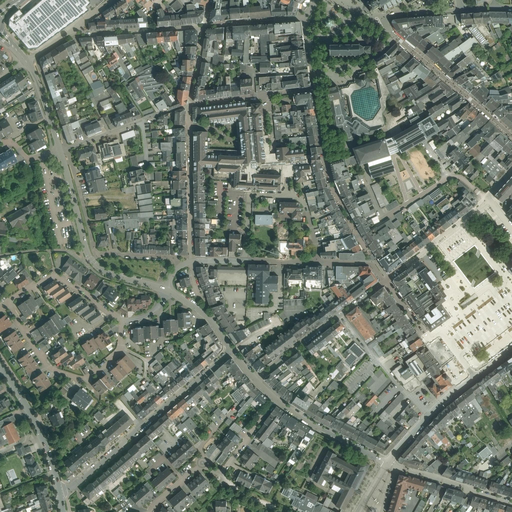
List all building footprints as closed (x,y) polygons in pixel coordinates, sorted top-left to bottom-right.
[(41,0),(23,16),(19,10),(13,16),(9,20),(8,26),(28,50),(38,48),(89,11),(86,8),(90,4),(87,0),(41,0)] [(120,1),(113,6),(115,11),(115,12),(117,11),(121,8),(121,9),(123,11),(126,9),(126,8),(128,6),(124,0),(121,0),(120,1)] [(134,0),(124,0),(128,6),(131,11),(135,8),(132,2),(134,0)] [(200,0),(189,0),(190,1),(193,4),(196,8),(199,8),(199,6),(198,6),(199,3),(200,4),(200,0)] [(239,0),(235,0),(236,6),(237,8),(237,9),(234,9),(234,1),(231,0),(230,0),(230,2),(230,9),(231,20),(241,19),(240,9),(239,0)] [(246,8),(240,9),(241,19),(250,18),(249,8),(249,6),(248,0),(247,0),(244,0),(244,7),(246,7),(246,8)] [(261,7),(262,17),(272,16),(271,6),(266,7),(266,3),(267,2),(264,0),(256,0),(260,4),(261,7)] [(290,0),(281,0),(281,2),(286,4),(289,5),(289,6),(297,9),(299,3),(290,0)] [(421,4),(419,1),(420,0),(419,0),(372,0),(369,2),(368,1),(367,2),(368,3),(367,3),(367,4),(366,5),(367,6),(368,5),(371,10),(370,11),(370,13),(372,12),(373,12),(374,13),(375,12),(374,11),(379,8),(380,8),(379,9),(381,13),(382,12),(382,13),(384,12),(384,13),(384,12),(385,13),(386,12),(385,12),(389,10),(389,11),(390,10),(390,9),(393,7),(394,8),(395,8),(394,7),(398,5),(398,6),(399,5),(399,4),(402,2),(403,3),(404,3),(403,1),(405,0),(407,0),(409,3),(408,4),(408,5),(410,4),(411,4),(411,5),(412,5),(413,8),(421,4)] [(183,6),(178,1),(171,8),(176,13),(178,13),(181,10),(184,7),(183,6)] [(221,10),(217,10),(216,9),(217,3),(213,2),(209,22),(222,21),(221,10)] [(230,2),(222,3),(221,4),(221,10),(222,21),(231,20),(230,9),(230,2)] [(282,9),(282,16),(294,16),(296,15),(297,9),(289,6),(289,5),(286,4),(281,2),(280,2),(279,4),(282,6),(282,9)] [(196,8),(193,4),(187,5),(188,14),(189,24),(201,23),(202,23),(203,21),(205,11),(200,11),(199,11),(196,8)] [(113,6),(107,11),(110,15),(111,14),(115,11),(113,6)] [(282,16),(282,9),(275,9),(275,6),(274,6),(271,6),(272,16),(282,16)] [(262,17),(261,7),(249,8),(250,18),(262,17)] [(146,18),(140,9),(136,12),(137,12),(140,17),(141,17),(141,18),(136,19),(136,20),(137,28),(147,27),(146,18)] [(165,17),(163,9),(158,10),(160,17),(158,18),(158,27),(162,27),(167,26),(171,26),(169,16),(165,17)] [(188,14),(184,15),(184,13),(181,10),(178,13),(180,15),(181,16),(183,25),(189,24),(188,14)] [(493,24),(489,17),(489,12),(481,13),(482,24),(488,23),(490,24),(489,26),(492,32),(493,35),(497,34),(495,30),(492,24),(493,24)] [(507,13),(489,12),(489,17),(493,24),(492,24),(495,30),(498,28),(496,24),(509,24),(509,23),(507,13)] [(481,13),(473,14),(475,25),(477,28),(482,35),(485,33),(480,26),(480,24),(482,24),(481,13)] [(473,14),(461,14),(461,15),(461,24),(461,25),(464,24),(484,48),(489,45),(474,27),(474,26),(473,25),(475,25),(473,14)] [(111,15),(110,16),(110,21),(110,29),(118,29),(118,21),(113,21),(112,15),(111,15)] [(180,15),(169,16),(171,26),(183,25),(181,16),(180,15)] [(432,16),(419,18),(408,19),(394,21),(393,21),(393,22),(392,23),(393,23),(395,27),(405,25),(405,29),(410,27),(415,26),(417,25),(417,26),(423,25),(426,25),(427,25),(428,26),(428,27),(432,26),(435,25),(435,24),(433,24),(432,16)] [(443,16),(432,16),(433,24),(435,24),(435,25),(435,27),(436,28),(444,28),(443,16)] [(105,21),(100,22),(99,19),(96,21),(97,22),(97,30),(105,29),(105,21)] [(332,21),(329,20),(329,19),(328,19),(328,20),(326,22),(325,21),(325,22),(326,22),(326,26),(325,26),(326,27),(326,26),(330,27),(330,28),(330,27),(333,25),(333,26),(334,25),(333,25),(333,21),(333,20),(332,21)] [(125,20),(122,20),(123,29),(137,28),(136,20),(125,20)] [(93,22),(88,23),(89,30),(97,30),(97,22),(93,22)] [(301,22),(290,23),(291,34),(293,34),(293,37),(303,36),(301,22)] [(290,23),(274,24),(275,33),(275,35),(280,35),(279,30),(285,30),(286,34),(291,34),(290,23)] [(488,23),(482,24),(489,33),(492,32),(489,26),(490,24),(488,23)] [(489,33),(482,24),(480,24),(480,26),(485,33),(487,36),(486,36),(492,43),(495,41),(489,33)] [(267,25),(251,26),(251,36),(251,37),(261,37),(261,35),(268,34),(267,25)] [(410,27),(405,29),(405,25),(395,27),(397,32),(403,37),(406,40),(410,35),(411,36),(414,32),(416,32),(424,30),(426,29),(427,30),(430,29),(432,28),(435,27),(435,25),(432,26),(428,27),(424,28),(423,25),(417,26),(417,25),(415,26),(410,27)] [(245,27),(233,27),(233,39),(233,41),(239,40),(241,40),(241,45),(239,45),(238,50),(234,50),(233,50),(232,55),(244,56),(244,45),(245,37),(245,27)] [(444,28),(436,28),(438,31),(441,35),(444,34),(450,31),(448,27),(444,28)] [(224,28),(215,29),(216,40),(215,41),(214,50),(218,50),(219,43),(220,43),(220,40),(223,40),(224,28)] [(215,29),(205,29),(206,39),(211,39),(211,41),(212,41),(215,41),(216,40),(215,29)] [(416,32),(414,32),(411,36),(410,35),(406,40),(416,48),(416,47),(423,40),(418,35),(430,31),(431,31),(430,29),(427,30),(426,29),(424,30),(416,32)] [(196,30),(184,31),(184,34),(186,34),(186,44),(197,44),(198,32),(196,30)] [(184,31),(178,32),(178,39),(179,44),(186,44),(186,34),(184,34),(184,31)] [(431,44),(432,43),(437,40),(439,44),(445,40),(444,39),(441,35),(438,31),(435,33),(430,36),(423,40),(416,47),(425,55),(433,47),(433,46),(431,44)] [(178,32),(170,32),(171,42),(176,42),(176,48),(178,52),(181,51),(180,47),(179,44),(178,39),(178,32)] [(157,33),(150,34),(146,34),(134,35),(139,46),(158,44),(157,33)] [(164,33),(157,33),(158,43),(161,43),(166,52),(169,51),(167,48),(164,43),(164,33)] [(268,34),(261,35),(261,37),(260,37),(261,41),(262,57),(262,63),(262,64),(270,64),(271,69),(273,68),(272,62),(271,62),(270,59),(270,45),(269,42),(269,34),(268,34)] [(124,35),(116,36),(117,45),(120,45),(120,46),(122,46),(125,46),(128,52),(131,50),(130,48),(127,44),(126,44),(124,35)] [(134,43),(131,35),(124,35),(126,44),(127,44),(134,43)] [(116,36),(103,37),(104,46),(106,50),(108,54),(109,54),(111,52),(109,48),(108,47),(117,46),(117,45),(116,36)] [(102,54),(97,46),(96,37),(91,38),(92,46),(95,46),(97,50),(93,52),(97,57),(101,55),(102,54)] [(106,50),(104,46),(103,37),(96,37),(97,46),(102,54),(104,56),(108,54),(106,50)] [(458,37),(448,44),(450,47),(453,51),(459,47),(463,43),(458,37)] [(470,38),(463,43),(459,47),(462,52),(463,53),(469,48),(470,49),(472,48),(471,47),(477,42),(474,38),(472,39),(470,38)] [(206,39),(205,39),(203,49),(204,49),(203,49),(211,50),(211,49),(212,45),(212,41),(211,41),(211,39),(206,39)] [(79,51),(73,40),(69,42),(73,50),(75,53),(76,56),(77,55),(78,56),(78,55),(77,52),(79,51)] [(282,43),(270,45),(270,59),(282,58),(281,53),(293,51),(305,50),(303,41),(292,42),(292,45),(291,45),(291,46),(284,47),(284,43),(282,43)] [(73,50),(69,42),(63,45),(68,56),(69,56),(73,54),(71,51),(73,50)] [(350,44),(350,45),(347,45),(347,44),(346,44),(346,45),(343,45),(343,44),(343,42),(339,42),(339,44),(338,44),(338,45),(335,45),(335,44),(334,44),(334,45),(331,45),(331,44),(330,44),(330,45),(330,46),(330,56),(330,57),(331,57),(331,56),(334,56),(334,57),(335,57),(335,56),(338,56),(338,57),(339,57),(339,56),(343,56),(343,57),(344,57),(344,56),(347,56),(347,57),(348,57),(348,56),(351,56),(351,57),(352,57),(352,56),(355,56),(355,57),(356,57),(356,56),(359,56),(359,57),(360,57),(360,56),(364,54),(365,54),(371,54),(371,47),(364,47),(360,45),(360,44),(359,44),(359,45),(355,45),(355,44),(354,44),(354,45),(351,45),(351,44),(350,44)] [(397,44),(390,50),(395,55),(395,56),(396,55),(397,56),(404,50),(397,44)] [(63,45),(50,53),(54,62),(55,64),(68,56),(63,45)] [(124,54),(120,47),(116,49),(121,56),(124,54)] [(436,49),(436,48),(435,49),(433,47),(425,55),(435,63),(444,56),(453,51),(450,47),(447,48),(440,53),(439,52),(441,50),(438,47),(436,49)] [(444,56),(435,63),(447,74),(452,69),(451,69),(453,66),(454,66),(449,61),(462,52),(459,47),(453,51),(444,56)] [(462,52),(449,61),(454,66),(453,66),(455,67),(457,65),(456,65),(467,57),(471,54),(473,53),(470,49),(469,48),(463,53),(462,52)] [(132,52),(131,50),(128,52),(127,52),(130,59),(135,56),(132,52)] [(282,58),(270,59),(271,62),(276,62),(283,62),(288,60),(287,56),(293,55),(293,59),(306,57),(305,50),(293,51),(281,53),(282,58)] [(390,59),(395,55),(390,50),(386,54),(374,61),(376,66),(379,65),(382,63),(384,63),(390,60),(390,59)] [(408,53),(404,50),(397,56),(396,55),(395,56),(394,57),(390,60),(384,63),(385,64),(386,63),(387,65),(392,62),(393,61),(395,62),(398,63),(408,53)] [(93,69),(88,60),(84,52),(78,56),(80,59),(78,60),(76,61),(76,62),(78,66),(84,75),(93,69)] [(54,62),(50,53),(45,56),(48,64),(51,72),(49,67),(52,66),(51,65),(51,64),(54,62)] [(408,53),(398,63),(397,64),(400,67),(411,57),(408,53)] [(467,57),(468,59),(471,61),(472,63),(476,67),(482,73),(485,76),(486,78),(488,78),(491,76),(490,75),(489,76),(475,61),(475,58),(471,54),(467,57)] [(112,56),(109,58),(114,64),(115,67),(119,64),(113,55),(112,56)] [(45,56),(40,59),(39,61),(42,69),(44,74),(47,73),(45,67),(45,66),(48,64),(45,56)] [(224,58),(213,56),(212,65),(215,65),(219,65),(224,65),(224,58)] [(294,62),(290,63),(277,64),(276,62),(272,62),(273,68),(289,68),(291,67),(294,67),(307,66),(306,57),(293,59),(294,59),(294,62)] [(467,57),(456,65),(457,65),(455,67),(453,69),(447,75),(452,79),(453,79),(459,75),(459,74),(463,71),(461,69),(471,61),(468,59),(467,57)] [(410,74),(420,64),(413,58),(400,70),(401,70),(399,72),(401,74),(390,80),(392,83),(399,79),(410,74)] [(184,60),(183,60),(183,66),(182,66),(182,68),(181,68),(177,68),(174,68),(177,72),(193,72),(194,61),(184,60)] [(209,64),(203,62),(200,77),(207,77),(215,78),(215,74),(208,73),(209,64)] [(270,64),(262,64),(262,63),(260,63),(260,66),(260,73),(270,73),(270,72),(275,72),(275,68),(273,68),(271,69),(270,64)] [(408,84),(418,79),(420,77),(423,80),(430,72),(420,64),(410,74),(399,79),(402,84),(407,81),(408,84)] [(275,72),(270,72),(270,73),(270,77),(295,75),(295,76),(297,75),(308,73),(307,66),(294,67),(295,71),(281,71),(275,72)] [(354,80),(355,82),(350,83),(347,86),(338,88),(339,90),(342,89),(344,90),(345,95),(348,96),(352,116),(350,118),(348,117),(348,119),(349,120),(350,119),(350,120),(352,121),(353,119),(356,118),(362,122),(362,123),(364,122),(365,125),(367,125),(367,124),(368,124),(368,127),(370,127),(370,126),(371,126),(371,127),(373,128),(381,126),(382,128),(383,127),(385,124),(383,115),(386,110),(385,101),(384,94),(389,92),(386,86),(381,76),(379,71),(376,66),(373,70),(358,72),(356,75),(354,76),(355,79),(354,80)] [(379,71),(381,76),(386,73),(392,71),(389,66),(379,71)] [(168,91),(152,67),(144,70),(152,82),(160,95),(161,96),(166,93),(168,91)] [(482,73),(476,67),(472,70),(471,71),(471,72),(476,77),(468,78),(469,80),(469,81),(470,81),(474,81),(480,79),(483,77),(484,76),(485,76),(482,73)] [(152,100),(144,88),(152,82),(144,70),(133,76),(149,102),(152,100)] [(432,88),(436,85),(441,81),(430,72),(423,80),(426,83),(422,86),(423,89),(420,91),(412,96),(408,98),(409,99),(411,101),(432,88)] [(464,72),(460,75),(459,75),(453,79),(454,80),(460,86),(467,81),(468,81),(469,81),(469,80),(468,78),(464,72)] [(498,72),(491,77),(493,81),(499,80),(503,78),(498,72)] [(20,73),(13,78),(16,83),(20,90),(28,85),(20,73)] [(52,73),(44,76),(46,82),(54,79),(57,78),(56,77),(56,76),(53,77),(53,75),(52,73)] [(295,75),(270,77),(265,77),(265,83),(271,82),(271,84),(268,84),(267,85),(265,85),(264,87),(264,88),(265,88),(267,88),(267,89),(268,91),(269,92),(299,88),(299,89),(311,87),(308,73),(297,75),(295,76),(295,75)] [(381,76),(386,86),(392,83),(390,80),(386,73),(381,76)] [(200,77),(199,76),(197,86),(205,87),(207,77),(200,77)] [(12,77),(6,81),(10,86),(16,83),(13,78),(12,77)] [(54,79),(46,82),(49,87),(56,85),(54,79)] [(252,79),(247,79),(247,81),(244,81),(244,80),(240,80),(241,95),(253,94),(252,85),(253,85),(252,79)] [(389,92),(391,97),(394,96),(402,91),(400,89),(408,84),(407,81),(402,84),(399,79),(392,83),(386,86),(389,92)] [(144,94),(135,80),(129,84),(130,86),(127,87),(130,91),(132,89),(134,93),(132,94),(135,100),(144,94)] [(239,87),(231,88),(231,96),(241,95),(240,80),(240,82),(238,83),(239,87)] [(10,86),(6,81),(2,84),(5,90),(10,86)] [(100,81),(92,85),(95,90),(102,87),(103,86),(100,81)] [(467,81),(460,86),(470,94),(470,93),(475,88),(471,84),(475,82),(474,81),(470,81),(469,81),(468,81),(467,81)] [(152,82),(144,88),(152,100),(154,99),(160,95),(152,82)] [(434,103),(445,95),(452,91),(442,82),(436,85),(432,88),(411,101),(413,103),(416,102),(417,104),(421,101),(429,97),(428,96),(432,93),(433,96),(430,98),(433,103),(434,103)] [(422,86),(419,82),(415,85),(420,91),(423,89),(422,86)] [(6,91),(9,94),(6,96),(5,96),(4,97),(8,104),(17,99),(23,95),(20,90),(16,83),(10,86),(5,90),(6,91)] [(484,83),(482,83),(478,85),(475,88),(478,90),(480,88),(480,89),(482,87),(483,88),(481,90),(482,91),(485,88),(489,92),(485,87),(484,86),(484,83)] [(213,90),(206,91),(207,100),(217,98),(218,87),(218,84),(213,84),(213,90)] [(56,85),(49,87),(50,93),(58,90),(58,91),(62,89),(61,87),(58,87),(58,88),(57,88),(56,85)] [(197,86),(196,85),(193,101),(200,100),(200,91),(201,91),(201,88),(205,89),(205,87),(197,86)] [(420,91),(415,85),(403,91),(405,93),(407,96),(411,93),(412,96),(420,91)] [(511,93),(511,85),(498,92),(500,96),(500,97),(511,93)] [(102,87),(95,90),(92,91),(94,96),(104,92),(103,91),(102,87)] [(330,101),(344,98),(343,95),(345,95),(344,90),(342,89),(339,90),(338,88),(338,87),(327,89),(330,101)] [(489,91),(489,92),(485,88),(482,91),(481,90),(483,88),(482,87),(480,89),(480,88),(478,90),(475,88),(470,93),(482,104),(489,97),(490,96),(489,96),(500,96),(498,92),(498,91),(489,91)] [(58,90),(50,93),(52,99),(60,96),(58,91),(58,90)] [(181,91),(178,90),(178,98),(179,101),(182,106),(187,104),(189,91),(181,91)] [(127,110),(117,95),(115,91),(110,94),(116,103),(118,102),(119,105),(116,106),(115,107),(119,114),(127,110)] [(405,93),(403,91),(402,91),(394,96),(396,99),(402,96),(401,94),(405,93)] [(428,115),(430,116),(444,106),(445,106),(444,105),(459,96),(452,91),(445,95),(447,98),(448,98),(441,102),(442,103),(437,107),(436,105),(428,110),(430,113),(428,115)] [(179,101),(173,104),(166,93),(161,96),(168,108),(170,110),(182,106),(179,101)] [(309,93),(295,95),(297,106),(304,105),(304,107),(307,107),(307,110),(305,110),(300,111),(301,111),(305,111),(305,110),(314,109),(312,94),(309,93)] [(511,98),(511,93),(500,97),(500,96),(489,96),(490,96),(489,97),(482,104),(485,106),(491,98),(492,98),(496,102),(500,100),(511,98)] [(161,96),(160,95),(154,99),(157,104),(156,105),(156,106),(157,108),(158,108),(160,111),(168,108),(161,96)] [(52,99),(54,105),(65,101),(64,99),(61,100),(60,96),(52,99)] [(444,106),(425,119),(417,124),(393,137),(389,139),(385,140),(385,138),(353,149),(359,166),(363,165),(363,164),(368,163),(369,167),(368,167),(372,179),(395,171),(392,160),(391,160),(390,156),(390,155),(396,153),(400,151),(401,153),(420,143),(426,139),(440,131),(436,125),(435,123),(432,119),(449,108),(452,111),(466,102),(460,96),(447,105),(447,104),(444,106)] [(344,98),(330,101),(329,103),(331,112),(332,113),(331,114),(332,116),(333,117),(334,123),(332,125),(333,129),(335,130),(340,129),(341,128),(342,131),(344,132),(344,134),(346,136),(345,138),(346,140),(347,142),(352,141),(353,139),(354,139),(354,140),(356,139),(357,138),(374,134),(375,133),(380,132),(380,131),(382,128),(381,126),(373,128),(371,127),(371,126),(370,126),(370,127),(368,127),(368,124),(367,124),(367,125),(365,125),(364,122),(362,123),(362,122),(356,118),(353,119),(352,121),(350,120),(350,119),(349,120),(348,119),(348,117),(347,111),(346,112),(344,111),(344,107),(344,106),(346,106),(344,98)] [(511,98),(500,100),(496,102),(491,99),(492,98),(491,98),(485,106),(491,112),(492,112),(493,113),(498,108),(501,106),(498,103),(500,102),(500,104),(511,102),(511,98)] [(411,101),(409,99),(398,104),(400,107),(403,105),(403,106),(411,101)] [(65,101),(54,105),(57,111),(65,108),(64,106),(69,104),(68,100),(65,101)] [(36,101),(28,104),(31,113),(39,110),(36,101)] [(417,104),(415,104),(416,106),(418,105),(421,110),(422,109),(427,107),(425,104),(423,105),(421,101),(417,104)] [(234,104),(236,123),(264,120),(262,103),(248,105),(246,105),(246,102),(234,104)] [(220,106),(222,125),(236,123),(234,104),(220,106)] [(454,115),(446,120),(446,119),(436,125),(440,131),(449,125),(451,130),(459,124),(467,118),(468,117),(474,109),(468,104),(460,111),(459,112),(458,112),(454,115)] [(290,105),(282,106),(282,113),(291,112),(290,105)] [(418,105),(416,106),(411,109),(414,113),(416,112),(421,110),(418,105)] [(222,125),(220,106),(198,108),(198,118),(209,116),(210,123),(214,122),(214,125),(222,125)] [(501,106),(498,108),(493,113),(500,120),(508,113),(505,110),(502,107),(501,106)] [(65,108),(57,111),(60,120),(67,117),(65,108)] [(136,108),(133,110),(129,111),(130,113),(133,121),(136,120),(140,118),(138,111),(136,108)] [(185,109),(180,110),(176,111),(175,125),(185,125),(186,125),(185,125),(186,121),(186,119),(186,117),(186,111),(185,109)] [(468,117),(467,118),(472,122),(472,123),(476,118),(475,118),(479,113),(474,109),(468,117)] [(31,113),(29,114),(32,123),(37,121),(42,119),(39,110),(31,113)] [(412,125),(413,126),(422,121),(418,115),(416,112),(414,113),(409,116),(407,117),(412,124),(410,125),(411,126),(412,125)] [(130,113),(121,116),(124,124),(133,121),(130,113)] [(479,113),(475,118),(476,118),(472,123),(472,122),(464,130),(463,130),(453,138),(451,139),(454,144),(457,142),(460,145),(470,137),(467,134),(465,135),(465,134),(475,125),(475,126),(476,124),(479,127),(481,129),(489,122),(479,113)] [(511,116),(509,114),(508,113),(500,120),(511,129),(511,116)] [(168,114),(160,117),(160,118),(159,118),(158,120),(158,121),(159,121),(159,126),(165,126),(165,127),(168,126),(168,114)] [(121,116),(116,118),(115,116),(110,118),(112,124),(114,124),(116,128),(124,124),(121,116)] [(300,117),(300,118),(293,118),(293,119),(294,122),(290,123),(290,125),(301,124),(317,122),(316,116),(300,117)] [(67,117),(60,120),(62,126),(62,127),(70,124),(67,117)] [(467,118),(459,124),(463,130),(464,130),(472,122),(467,118)] [(0,138),(6,135),(12,132),(6,120),(0,123),(0,138)] [(208,149),(199,150),(194,150),(194,169),(194,171),(194,172),(202,171),(202,170),(202,167),(214,168),(214,177),(233,179),(234,179),(234,189),(276,191),(278,166),(278,160),(304,157),(304,156),(304,149),(289,151),(289,147),(277,148),(277,153),(270,154),(268,135),(265,136),(264,120),(236,123),(237,138),(241,137),(242,151),(208,149)] [(70,124),(62,127),(64,134),(68,133),(72,131),(71,128),(75,126),(74,122),(71,124),(70,125),(70,124)] [(489,122),(481,129),(483,132),(486,135),(489,132),(488,132),(494,126),(489,122)] [(98,124),(92,126),(95,134),(101,132),(100,128),(98,124)] [(459,124),(451,130),(448,131),(448,132),(446,133),(451,139),(453,138),(463,130),(459,124)] [(475,126),(475,125),(465,134),(465,135),(467,134),(470,137),(477,130),(479,127),(476,124),(475,126)] [(91,125),(84,127),(87,137),(95,134),(92,126),(91,125)] [(317,125),(307,127),(309,136),(319,135),(317,125)] [(494,126),(488,132),(489,132),(486,135),(483,138),(483,137),(482,138),(487,141),(489,144),(494,141),(501,133),(494,126)] [(40,128),(28,135),(32,143),(29,145),(33,151),(45,144),(42,138),(45,137),(40,128)] [(185,129),(175,129),(175,134),(173,134),(172,134),(172,137),(177,137),(186,137),(185,129)] [(133,130),(121,135),(122,141),(135,136),(133,130)] [(199,150),(208,149),(208,132),(199,132),(199,141),(199,150)] [(483,132),(480,135),(478,134),(478,135),(468,144),(471,148),(476,144),(477,144),(482,138),(483,137),(483,138),(486,135),(483,132)] [(489,144),(480,153),(484,156),(485,157),(486,156),(487,157),(489,155),(488,154),(489,152),(495,146),(498,147),(498,146),(501,149),(509,140),(506,138),(504,136),(501,133),(494,141),(489,144)] [(319,135),(309,136),(297,137),(289,138),(289,143),(302,142),(302,146),(310,145),(310,144),(321,143),(319,135)] [(451,139),(439,148),(446,156),(448,155),(451,152),(451,153),(455,149),(452,146),(454,144),(451,139)] [(119,145),(118,140),(113,141),(114,142),(110,143),(113,157),(114,158),(122,157),(120,150),(119,145)] [(433,140),(429,143),(434,151),(438,148),(433,140)] [(511,143),(509,140),(501,149),(494,156),(493,158),(496,161),(501,155),(504,157),(501,160),(502,161),(506,156),(508,154),(508,155),(511,149),(511,143)] [(477,144),(476,144),(471,148),(468,151),(474,157),(474,158),(480,153),(489,144),(487,141),(480,147),(477,144)] [(166,143),(161,143),(161,148),(161,151),(163,151),(170,151),(170,147),(176,147),(177,153),(186,153),(186,142),(166,143)] [(107,144),(106,143),(103,144),(103,145),(103,146),(101,147),(102,152),(104,158),(108,157),(109,158),(113,157),(110,143),(107,144)] [(321,143),(310,144),(310,145),(311,149),(312,155),(322,153),(321,147),(321,143)] [(498,147),(495,146),(489,152),(494,156),(501,149),(498,146),(498,147)] [(94,147),(77,152),(79,159),(90,156),(92,163),(95,162),(97,162),(96,160),(96,159),(95,155),(96,155),(94,147)] [(455,149),(451,153),(451,152),(448,155),(455,163),(458,160),(460,158),(464,155),(457,147),(455,149)] [(10,149),(6,152),(4,153),(0,155),(1,157),(6,166),(7,167),(17,161),(10,149)] [(441,158),(442,159),(445,157),(438,149),(434,151),(440,158),(441,158)] [(511,149),(508,155),(508,154),(506,156),(510,160),(506,164),(506,163),(505,164),(502,161),(499,164),(503,167),(507,171),(511,164),(511,149)] [(186,153),(177,153),(177,156),(175,156),(175,158),(177,158),(177,161),(186,161),(186,153)] [(278,166),(276,191),(281,191),(285,183),(285,178),(296,177),(296,183),(301,182),(316,180),(315,177),(314,173),(323,170),(322,166),(321,163),(321,162),(321,157),(320,157),(320,154),(322,154),(322,153),(312,155),(304,156),(304,157),(278,160),(278,166)] [(480,153),(474,158),(474,157),(473,159),(475,161),(478,163),(484,156),(480,153)] [(346,158),(345,158),(345,159),(345,160),(342,160),(342,161),(332,163),(331,166),(334,179),(335,183),(351,178),(350,178),(353,177),(352,173),(349,174),(347,166),(353,164),(353,166),(359,165),(354,154),(352,154),(353,156),(347,158),(346,158)] [(464,155),(460,158),(458,160),(455,163),(456,162),(458,165),(457,166),(461,170),(463,168),(463,167),(466,165),(468,164),(470,162),(467,160),(468,159),(466,157),(464,155)] [(136,156),(130,157),(133,171),(140,170),(136,156)] [(493,158),(491,160),(484,169),(490,174),(494,178),(493,178),(497,181),(504,173),(507,171),(503,167),(499,164),(496,161),(493,158)] [(470,165),(468,164),(466,165),(468,167),(466,170),(465,170),(469,174),(467,176),(472,181),(479,173),(480,172),(477,170),(476,171),(474,169),(470,165)] [(96,166),(90,168),(91,171),(84,173),(86,182),(87,182),(101,179),(99,172),(101,172),(99,165),(96,166)] [(133,171),(129,172),(131,181),(132,181),(133,183),(136,183),(144,181),(145,181),(144,178),(146,178),(144,172),(143,173),(142,169),(133,171)] [(187,171),(170,171),(170,172),(173,172),(173,174),(172,174),(172,178),(173,178),(173,181),(185,181),(187,181),(187,171)] [(494,178),(490,174),(485,179),(489,183),(493,178),(494,178)] [(511,176),(494,197),(502,204),(511,192),(511,176)] [(205,177),(194,177),(194,187),(203,187),(203,180),(204,180),(205,180),(205,177)] [(101,179),(87,182),(90,194),(106,191),(108,191),(105,178),(101,179)] [(318,187),(312,188),(313,192),(314,192),(328,189),(325,178),(316,180),(318,187)] [(340,194),(349,190),(346,183),(352,182),(352,181),(351,178),(335,183),(337,187),(340,194)] [(173,181),(171,181),(171,184),(174,184),(174,190),(175,190),(179,190),(185,190),(185,181),(173,181)] [(467,186),(461,181),(460,181),(458,183),(458,184),(458,185),(463,189),(463,188),(464,188),(465,189),(467,186)] [(139,204),(139,206),(152,204),(151,190),(151,186),(151,183),(145,184),(136,186),(137,192),(138,199),(138,203),(139,204)] [(378,183),(372,186),(376,196),(382,193),(378,183)] [(137,192),(136,186),(124,188),(125,192),(125,194),(137,192)] [(442,193),(439,188),(429,196),(432,200),(442,193)] [(328,189),(314,192),(314,196),(318,195),(320,196),(321,199),(318,200),(318,203),(334,200),(332,196),(328,189)] [(185,190),(179,190),(175,190),(175,193),(178,193),(178,198),(187,198),(187,190),(185,190)] [(349,190),(340,194),(345,204),(356,199),(357,198),(356,195),(352,197),(352,195),(349,190)] [(467,191),(466,190),(465,190),(463,193),(464,194),(459,200),(470,211),(477,204),(474,201),(475,199),(467,191)] [(376,196),(381,209),(386,207),(389,204),(382,193),(376,196)] [(356,199),(345,204),(349,212),(359,207),(357,203),(360,202),(370,197),(368,194),(365,195),(363,196),(357,198),(356,199)] [(421,199),(416,202),(419,207),(420,208),(425,204),(422,200),(421,199)] [(318,203),(318,207),(319,208),(320,211),(327,207),(330,212),(331,215),(340,210),(334,200),(318,203)] [(389,204),(386,207),(389,212),(399,205),(396,200),(389,204)] [(470,211),(459,200),(455,204),(453,201),(450,203),(452,205),(461,217),(470,211)] [(416,202),(411,206),(414,210),(415,211),(419,207),(416,202)] [(32,203),(22,209),(27,219),(28,219),(38,213),(32,203)] [(297,204),(284,204),(284,203),(280,203),(280,213),(294,213),(293,219),(292,219),(302,220),(302,212),(301,212),(301,208),(298,208),(297,208),(297,204)] [(367,203),(359,207),(349,212),(354,220),(363,215),(370,211),(369,207),(367,203)] [(152,204),(139,206),(140,212),(133,213),(134,219),(138,219),(146,218),(149,218),(154,218),(152,204)] [(461,217),(452,205),(450,207),(453,211),(452,213),(457,220),(461,217)] [(327,207),(320,211),(322,216),(330,212),(327,207)] [(370,211),(363,215),(365,217),(365,218),(376,212),(374,208),(370,211)] [(22,209),(6,218),(12,228),(27,219),(22,209)] [(104,209),(94,210),(95,219),(105,218),(104,209)] [(205,210),(195,211),(195,218),(206,219),(205,210)] [(340,210),(331,215),(334,220),(338,217),(338,218),(343,216),(340,210)] [(400,212),(394,215),(398,220),(399,222),(405,218),(400,212)] [(433,215),(431,212),(428,215),(436,224),(434,226),(440,234),(444,230),(438,222),(436,219),(433,215)] [(452,213),(451,212),(450,213),(449,212),(446,213),(448,215),(445,217),(451,225),(457,220),(452,213)] [(272,216),(256,215),(256,225),(260,225),(260,223),(272,224),(272,222),(277,222),(276,213),(272,213),(272,216)] [(363,215),(354,220),(357,227),(366,222),(367,221),(366,220),(365,221),(364,218),(365,217),(363,215)] [(338,217),(334,220),(336,224),(337,225),(338,225),(346,221),(343,216),(338,218),(338,217)] [(451,225),(445,217),(440,221),(438,222),(444,230),(451,225)] [(27,219),(12,228),(14,231),(26,223),(29,221),(28,219),(27,219)] [(134,219),(123,220),(124,225),(125,229),(140,228),(139,222),(138,219),(134,219)] [(389,219),(379,225),(381,227),(391,221),(389,219)] [(434,226),(431,228),(430,227),(431,227),(425,219),(422,221),(423,222),(423,223),(424,223),(435,237),(440,234),(434,226)] [(334,220),(318,225),(319,228),(327,226),(336,224),(334,220)] [(398,220),(393,223),(395,227),(396,228),(401,225),(399,222),(398,220)] [(419,231),(421,229),(414,220),(409,223),(410,226),(414,223),(419,231)] [(346,221),(338,225),(342,232),(350,229),(346,221)] [(366,222),(357,227),(361,233),(362,235),(370,230),(369,228),(367,224),(366,222)] [(435,237),(424,223),(423,223),(423,222),(421,224),(423,227),(421,229),(425,234),(430,241),(435,237)] [(26,223),(17,229),(21,238),(7,236),(6,241),(37,245),(26,223)] [(380,231),(382,236),(395,227),(393,223),(392,223),(380,231)] [(425,234),(421,229),(419,231),(414,223),(410,226),(419,238),(420,238),(425,245),(430,241),(425,234)] [(336,224),(327,226),(329,235),(334,234),(342,232),(338,225),(337,225),(336,224)] [(370,230),(372,233),(374,232),(376,235),(379,234),(378,232),(380,231),(377,226),(370,230)] [(382,236),(376,240),(381,248),(382,248),(387,244),(387,243),(392,240),(400,234),(396,228),(395,227),(382,236)] [(350,229),(342,232),(345,238),(352,234),(350,229)] [(172,231),(170,231),(171,235),(179,235),(179,240),(187,240),(187,230),(172,231)] [(372,233),(370,230),(362,235),(365,241),(368,245),(376,240),(372,233)] [(379,234),(376,235),(374,232),(372,233),(376,240),(382,236),(380,231),(378,232),(379,234)] [(344,239),(345,238),(342,232),(334,234),(335,241),(336,240),(340,240),(343,238),(344,239)] [(153,243),(154,246),(149,246),(149,254),(157,254),(156,241),(155,233),(150,233),(150,237),(152,237),(153,243)] [(241,235),(231,234),(230,252),(236,252),(236,244),(241,244),(241,235)] [(352,234),(345,238),(344,239),(346,244),(355,239),(352,234)] [(400,234),(392,240),(396,244),(396,245),(404,239),(402,235),(400,234)] [(411,237),(410,235),(407,237),(404,234),(402,235),(404,239),(408,244),(409,246),(415,253),(420,249),(413,240),(411,237)] [(148,235),(141,236),(142,244),(143,254),(148,254),(149,254),(149,246),(148,246),(148,243),(149,243),(149,239),(148,235)] [(108,236),(97,237),(98,246),(109,245),(108,236)] [(301,242),(300,243),(289,243),(289,250),(292,250),(292,255),(301,255),(301,251),(305,251),(305,247),(308,247),(308,237),(304,237),(303,239),(301,239),(301,242)] [(344,239),(343,238),(340,240),(336,240),(338,252),(341,252),(349,248),(346,244),(344,239)] [(419,238),(416,240),(414,239),(413,240),(420,249),(425,245),(420,238),(419,238)] [(355,239),(346,244),(349,248),(349,250),(351,249),(358,245),(355,239)] [(139,240),(134,240),(134,245),(134,253),(143,254),(142,244),(139,244),(139,240)] [(329,244),(329,247),(325,247),(326,253),(336,252),(338,252),(336,240),(335,241),(330,241),(331,244),(329,244)] [(376,240),(368,245),(373,253),(381,248),(376,240)] [(392,240),(387,243),(387,244),(391,248),(396,244),(392,240)] [(382,248),(381,248),(373,253),(379,261),(387,256),(390,253),(394,250),(398,247),(396,245),(396,244),(391,248),(388,250),(388,252),(385,254),(384,251),(385,251),(384,249),(383,250),(382,248)] [(358,245),(351,249),(354,253),(354,254),(361,251),(362,251),(358,245)] [(402,252),(401,252),(407,259),(415,253),(409,246),(402,252)] [(205,247),(196,247),(196,256),(205,257),(205,252),(210,252),(210,247),(205,247)] [(211,247),(210,247),(210,252),(210,257),(227,257),(227,248),(218,247),(211,247)] [(407,259),(401,252),(402,252),(398,247),(394,250),(397,254),(399,252),(400,254),(399,255),(398,256),(400,259),(401,259),(403,262),(407,259)] [(361,251),(354,254),(354,253),(343,253),(343,259),(363,260),(364,258),(361,251)] [(387,256),(379,261),(383,267),(390,261),(389,259),(389,258),(390,258),(392,256),(393,257),(393,256),(390,253),(387,256)] [(84,269),(69,258),(63,267),(61,270),(77,281),(79,278),(82,274),(85,270),(84,269)] [(394,263),(391,260),(390,261),(383,267),(387,272),(389,273),(403,262),(401,259),(400,259),(398,261),(397,262),(396,261),(395,262),(394,263)] [(2,260),(0,260),(0,280),(1,282),(5,278),(10,274),(9,273),(5,269),(6,268),(6,267),(4,265),(3,265),(2,261),(3,261),(2,260)] [(422,295),(438,284),(435,280),(436,279),(430,271),(429,272),(420,260),(412,265),(422,277),(414,283),(417,288),(420,292),(422,295)] [(258,276),(259,265),(248,265),(248,267),(248,273),(248,276),(251,276),(257,276),(258,276)] [(259,265),(258,276),(270,276),(270,265),(259,265)] [(422,277),(412,265),(406,270),(409,276),(412,280),(414,283),(422,277)] [(306,268),(306,275),(306,279),(324,280),(324,266),(309,266),(309,269),(306,268)] [(295,280),(296,267),(291,267),(291,269),(288,269),(287,269),(287,274),(286,274),(286,275),(286,279),(287,279),(288,280),(288,279),(295,280)] [(296,267),(295,280),(303,280),(303,279),(305,279),(305,275),(305,274),(304,274),(304,270),(303,270),(298,270),(298,267),(296,267)] [(359,272),(359,267),(342,267),(342,275),(348,275),(349,277),(355,272),(359,272)] [(363,280),(373,273),(369,267),(359,267),(359,272),(359,275),(363,280)] [(30,276),(25,269),(21,272),(24,276),(26,279),(30,276)] [(13,270),(9,273),(10,274),(5,278),(9,283),(17,275),(13,270)] [(203,272),(197,273),(201,283),(209,280),(206,272),(203,272)] [(355,272),(349,277),(348,275),(342,275),(342,277),(342,283),(344,283),(349,291),(350,290),(361,281),(363,284),(364,282),(363,280),(359,275),(359,272),(355,272)] [(373,273),(363,280),(364,282),(369,288),(377,281),(377,279),(373,273)] [(407,277),(404,273),(393,280),(393,282),(399,289),(406,284),(408,283),(405,279),(407,277)] [(91,274),(89,277),(84,284),(87,286),(88,288),(90,289),(91,289),(92,290),(99,280),(91,274)] [(469,274),(482,292),(490,286),(486,280),(480,285),(477,281),(479,279),(476,276),(473,278),(470,274),(469,274)] [(24,276),(14,282),(16,284),(15,285),(16,287),(18,287),(19,289),(28,282),(26,279),(24,276)] [(258,276),(257,276),(257,279),(256,304),(269,304),(269,291),(278,291),(278,276),(270,276),(258,276)] [(333,276),(328,276),(330,288),(331,287),(332,287),(336,286),(336,284),(336,283),(336,277),(336,276),(333,276)] [(189,277),(180,280),(181,282),(176,284),(177,289),(183,288),(192,286),(189,277)] [(414,283),(412,280),(408,283),(406,284),(412,292),(413,291),(417,288),(414,283)] [(50,293),(58,287),(55,281),(48,285),(44,288),(48,294),(50,293)] [(369,288),(364,282),(363,284),(361,281),(350,290),(349,291),(349,292),(354,299),(369,288)] [(106,286),(101,283),(96,290),(101,293),(106,286)] [(349,291),(344,283),(342,283),(336,283),(336,284),(341,284),(348,293),(349,292),(349,291)] [(348,293),(341,284),(336,284),(336,286),(338,288),(339,290),(348,303),(354,299),(349,292),(348,293)] [(412,292),(406,284),(399,289),(404,297),(405,298),(412,292)] [(412,292),(405,298),(420,319),(422,318),(439,305),(446,300),(445,299),(445,297),(446,296),(438,284),(422,295),(420,292),(417,295),(415,294),(413,291),(412,292)] [(58,287),(50,293),(54,298),(56,297),(65,291),(64,291),(60,285),(58,287)] [(118,294),(108,287),(106,286),(101,293),(102,295),(110,301),(108,304),(113,307),(116,302),(114,300),(118,294)] [(331,292),(334,296),(337,295),(334,291),(331,287),(330,288),(328,288),(331,292)] [(383,287),(371,297),(376,305),(389,296),(383,287)] [(339,290),(338,288),(334,291),(337,295),(339,298),(340,297),(341,298),(338,301),(343,307),(348,303),(339,290)] [(65,291),(56,297),(60,303),(64,300),(71,296),(67,290),(64,291),(65,291)] [(338,301),(335,302),(335,301),(332,298),(330,295),(327,298),(332,305),(338,311),(343,307),(338,301)] [(31,296),(27,298),(28,299),(24,302),(31,312),(35,309),(34,307),(37,305),(35,301),(31,296)] [(142,300),(134,300),(134,299),(127,299),(128,300),(127,300),(127,302),(127,309),(128,309),(128,310),(128,311),(135,311),(135,309),(148,308),(148,305),(150,305),(150,302),(151,301),(151,299),(150,299),(150,296),(142,296),(142,300)] [(215,296),(208,298),(207,298),(209,306),(217,303),(215,296)] [(389,296),(376,305),(381,313),(384,311),(395,303),(389,296)] [(75,310),(83,304),(79,297),(68,305),(73,311),(75,310)] [(332,305),(327,298),(324,300),(329,306),(330,305),(330,306),(327,308),(333,315),(338,311),(332,305)] [(370,298),(360,305),(362,307),(371,299),(370,298)] [(24,302),(17,307),(23,315),(25,318),(26,318),(32,313),(31,312),(24,302)] [(83,304),(75,310),(79,316),(81,314),(89,308),(85,302),(83,304)] [(127,302),(124,302),(119,308),(124,312),(125,311),(126,310),(128,310),(128,309),(127,309),(127,302)] [(395,303),(384,311),(386,314),(389,317),(392,315),(399,310),(395,303)] [(219,320),(229,313),(228,311),(224,305),(220,306),(211,308),(217,318),(219,320)] [(327,308),(325,310),(321,305),(318,307),(321,312),(322,312),(327,319),(333,315),(327,308)] [(439,305),(422,318),(423,319),(422,321),(430,332),(439,326),(438,324),(448,317),(439,305)] [(89,308),(81,314),(85,320),(87,319),(96,313),(92,307),(89,308)] [(372,325),(358,307),(345,317),(364,342),(378,332),(372,325)] [(125,311),(124,312),(119,308),(118,310),(124,314),(124,317),(127,317),(127,312),(125,311)] [(319,314),(316,309),(313,312),(322,323),(327,319),(322,312),(321,312),(319,314)] [(375,310),(369,314),(373,318),(378,315),(375,310)] [(399,310),(392,315),(393,316),(397,321),(404,316),(399,310)] [(96,313),(87,319),(92,325),(102,318),(98,311),(96,313)] [(310,319),(317,327),(318,327),(318,326),(322,323),(313,312),(315,315),(310,319)] [(190,313),(178,314),(178,320),(179,328),(179,327),(191,327),(190,313)] [(229,313),(219,320),(228,333),(241,330),(229,313)] [(62,322),(56,314),(50,318),(51,320),(58,330),(58,329),(64,325),(62,322)] [(5,315),(0,318),(0,332),(11,325),(5,315)] [(68,316),(63,319),(64,320),(67,324),(72,321),(68,316)] [(397,321),(389,327),(391,330),(390,331),(392,334),(396,331),(409,322),(404,316),(397,321)] [(305,328),(307,331),(308,330),(310,328),(312,330),(315,328),(316,328),(317,327),(310,319),(309,319),(306,321),(305,319),(302,321),(300,323),(304,329),(305,328)] [(382,330),(374,319),(371,322),(373,324),(372,325),(378,332),(382,330)] [(58,330),(51,320),(45,324),(53,335),(59,331),(58,329),(58,330)] [(167,321),(164,321),(163,321),(164,328),(164,333),(170,332),(170,331),(173,331),(173,332),(179,332),(179,327),(179,328),(178,320),(175,320),(174,320),(167,320),(167,321)] [(112,321),(105,326),(108,331),(116,326),(112,321)] [(341,322),(339,321),(333,326),(339,333),(341,331),(342,333),(344,331),(343,330),(346,328),(341,322)] [(296,326),(302,335),(304,333),(305,334),(308,332),(307,331),(305,328),(304,329),(300,323),(299,322),(295,325),(296,326)] [(409,322),(396,331),(401,338),(398,340),(400,344),(408,338),(416,333),(409,322)] [(213,332),(208,323),(199,328),(203,335),(205,337),(213,332)] [(45,324),(38,328),(41,333),(45,339),(46,340),(53,335),(45,324)] [(155,326),(147,327),(147,326),(147,327),(144,327),(143,327),(144,328),(144,339),(150,339),(150,338),(153,337),(153,339),(157,338),(159,337),(165,336),(164,333),(164,328),(159,329),(159,326),(158,326),(155,326)] [(302,335),(296,326),(290,331),(297,341),(298,341),(296,339),(300,336),(301,336),(302,335)] [(333,326),(322,334),(328,343),(329,344),(330,345),(336,340),(335,338),(337,337),(336,335),(338,333),(339,333),(333,326)] [(140,328),(136,329),(136,328),(136,329),(133,329),(133,343),(145,342),(144,339),(144,328),(141,328),(140,328)] [(241,330),(228,333),(236,345),(249,336),(245,329),(241,330)] [(283,335),(291,346),(297,341),(290,331),(289,329),(284,332),(285,334),(283,335)] [(344,331),(342,333),(341,331),(339,333),(338,333),(345,342),(350,339),(344,331)] [(9,335),(4,339),(9,346),(19,339),(14,332),(9,335)] [(104,333),(101,334),(101,333),(98,335),(106,346),(105,345),(110,342),(111,343),(108,339),(108,338),(109,337),(108,336),(107,336),(106,336),(104,333),(104,332),(104,333)] [(205,337),(208,343),(206,344),(205,349),(207,351),(204,353),(205,354),(202,356),(208,363),(211,361),(208,357),(214,351),(211,347),(220,341),(213,332),(205,337)] [(345,342),(338,333),(336,335),(337,337),(335,338),(336,340),(344,350),(349,347),(345,342)] [(400,344),(404,350),(405,350),(409,347),(413,344),(413,343),(420,338),(416,333),(400,344)] [(291,346),(283,335),(282,334),(279,337),(280,338),(277,340),(285,350),(291,346)] [(322,334),(313,341),(319,349),(328,343),(322,334)] [(384,334),(376,340),(368,346),(370,349),(373,348),(377,345),(387,338),(385,335),(384,334)] [(106,346),(98,335),(95,337),(96,338),(94,340),(93,340),(98,347),(99,349),(100,350),(106,346)] [(350,339),(345,342),(349,347),(351,349),(358,343),(353,336),(350,339)] [(98,347),(93,340),(94,340),(92,338),(90,340),(89,339),(86,341),(93,351),(94,352),(99,349),(98,347)] [(420,338),(413,343),(413,344),(409,347),(405,350),(409,355),(416,350),(417,349),(424,343),(420,338)] [(19,339),(9,346),(13,352),(13,353),(18,349),(23,346),(19,339)] [(272,345),(279,355),(285,350),(277,340),(273,344),(272,345)] [(344,350),(336,340),(330,345),(334,351),(337,355),(338,355),(344,350)] [(86,341),(84,343),(82,345),(88,354),(93,351),(86,341)] [(222,345),(220,341),(211,347),(214,351),(208,357),(211,361),(222,351),(223,350),(223,349),(223,348),(223,347),(223,346),(222,345)] [(319,349),(313,341),(306,347),(312,355),(314,353),(316,351),(320,357),(323,355),(319,349)] [(358,343),(351,349),(351,350),(352,350),(335,368),(339,372),(341,371),(344,367),(345,366),(344,366),(354,355),(354,353),(361,347),(358,343)] [(247,353),(244,355),(248,360),(255,354),(253,352),(255,351),(256,351),(257,350),(260,348),(258,345),(247,353)] [(279,355),(272,345),(265,350),(267,353),(270,357),(272,360),(275,357),(276,358),(279,355)] [(384,354),(377,345),(373,348),(380,358),(384,354)] [(421,361),(431,354),(426,347),(425,347),(423,345),(417,350),(418,351),(416,352),(416,354),(421,361)] [(202,356),(196,349),(194,347),(192,349),(200,358),(198,360),(204,367),(208,363),(202,356)] [(63,348),(59,351),(52,357),(56,363),(60,361),(61,360),(67,355),(63,348)] [(204,367),(198,360),(196,362),(186,349),(184,351),(187,355),(200,370),(204,367)] [(393,349),(383,355),(385,358),(394,351),(393,349)] [(342,360),(347,354),(344,350),(338,355),(342,360)] [(70,353),(67,355),(61,360),(60,361),(64,366),(69,363),(68,363),(74,359),(77,357),(73,351),(70,354),(70,353)] [(160,352),(154,357),(156,360),(158,361),(163,356),(160,352)] [(299,352),(291,358),(296,365),(304,359),(299,352)] [(23,357),(18,360),(19,360),(23,367),(33,360),(28,353),(23,357)] [(257,357),(255,354),(248,360),(252,365),(260,359),(262,357),(263,356),(262,355),(263,354),(262,353),(262,354),(257,357)] [(366,353),(359,361),(361,363),(368,355),(366,353)] [(425,370),(427,369),(421,361),(416,354),(405,362),(409,367),(405,370),(401,365),(395,369),(392,371),(395,375),(400,382),(401,382),(403,385),(403,386),(406,391),(408,390),(409,392),(411,392),(415,390),(415,388),(417,386),(419,387),(422,384),(420,382),(429,376),(425,370)] [(431,354),(421,361),(427,369),(437,362),(431,354)] [(77,357),(74,359),(68,363),(69,363),(73,369),(80,364),(81,365),(84,363),(84,362),(84,361),(79,355),(77,357)] [(200,370),(187,355),(184,357),(190,365),(188,367),(189,369),(194,375),(200,370)] [(135,366),(126,356),(125,356),(117,363),(118,365),(126,373),(135,366)] [(296,365),(291,358),(285,363),(290,369),(293,367),(298,374),(299,373),(298,372),(300,371),(299,368),(296,365)] [(230,359),(224,364),(226,367),(224,369),(226,372),(229,370),(229,371),(237,365),(232,359),(230,359)] [(263,362),(260,359),(252,365),(257,371),(259,372),(268,364),(265,360),(263,362)] [(33,360),(23,367),(28,373),(28,374),(33,370),(38,367),(33,360)] [(158,361),(156,360),(150,365),(158,374),(160,377),(166,384),(169,381),(171,384),(172,383),(167,377),(169,375),(164,369),(158,361)] [(511,370),(511,365),(508,360),(502,365),(506,372),(510,369),(511,371),(511,370)] [(178,371),(176,368),(174,366),(171,362),(164,369),(169,375),(171,377),(172,376),(175,380),(182,375),(181,374),(178,371)] [(183,367),(179,362),(174,366),(176,368),(178,371),(183,368),(183,367)] [(425,370),(429,376),(430,378),(431,377),(432,377),(442,369),(437,362),(427,369),(425,370)] [(284,363),(279,367),(281,370),(282,372),(288,368),(284,363)] [(224,364),(217,370),(219,373),(224,369),(226,367),(224,364)] [(126,373),(118,365),(110,371),(114,376),(118,380),(126,373)] [(240,369),(237,365),(229,371),(232,375),(233,375),(240,369)] [(506,372),(502,365),(495,369),(500,376),(501,378),(506,386),(511,382),(511,380),(506,372)] [(314,376),(306,367),(303,369),(302,366),(299,368),(300,371),(301,371),(309,381),(310,380),(309,379),(314,376)] [(279,367),(264,379),(264,380),(268,384),(275,378),(274,377),(275,376),(274,375),(281,370),(279,367)] [(351,373),(344,367),(341,371),(348,377),(351,373)] [(189,369),(186,371),(185,370),(181,374),(182,375),(187,381),(194,375),(189,369)] [(232,375),(227,379),(229,382),(234,377),(236,379),(243,373),(240,369),(233,375),(232,375)] [(442,369),(432,377),(435,382),(434,384),(429,387),(437,399),(444,393),(443,393),(452,386),(448,379),(449,378),(443,369),(442,369)] [(500,376),(495,369),(489,374),(495,383),(495,384),(499,381),(499,380),(501,378),(500,376)] [(45,378),(42,373),(36,377),(33,380),(41,391),(44,389),(46,389),(46,387),(50,385),(47,380),(48,380),(46,377),(45,378)] [(219,380),(213,373),(209,377),(217,387),(219,385),(217,383),(215,383),(219,380)] [(243,373),(236,379),(237,381),(235,384),(235,385),(236,387),(237,387),(239,388),(249,380),(243,373)] [(500,397),(495,388),(494,389),(493,388),(492,386),(495,383),(489,374),(483,379),(487,385),(488,386),(496,400),(500,397)] [(111,381),(106,375),(100,380),(107,388),(108,389),(113,384),(111,381)] [(182,375),(175,380),(174,381),(180,387),(187,381),(182,375)] [(118,380),(114,376),(112,378),(113,379),(118,385),(120,382),(118,380)] [(279,382),(272,388),(277,393),(283,386),(281,384),(282,383),(282,384),(288,379),(286,376),(286,377),(283,379),(279,382)] [(166,384),(160,377),(157,379),(164,387),(165,386),(166,388),(163,390),(169,397),(174,393),(166,384)] [(277,380),(275,378),(268,384),(272,388),(279,382),(283,379),(281,377),(277,380)] [(213,384),(208,378),(203,382),(209,388),(206,390),(209,393),(214,389),(212,386),(213,384)] [(100,379),(93,385),(100,394),(107,388),(100,380),(100,379)] [(483,379),(477,383),(482,390),(481,391),(483,392),(485,390),(486,390),(484,388),(488,386),(487,385),(483,379)] [(246,398),(255,388),(254,386),(249,380),(239,388),(246,398)] [(172,383),(171,384),(169,381),(166,384),(174,393),(180,387),(174,381),(172,383)] [(340,386),(334,381),(330,385),(336,390),(340,386)] [(209,388),(203,382),(199,386),(204,392),(206,390),(209,388)] [(309,382),(303,389),(304,390),(303,391),(305,392),(301,396),(299,398),(303,401),(304,400),(308,398),(308,397),(307,396),(313,387),(309,382)] [(482,390),(477,383),(470,389),(474,396),(481,391),(482,390)] [(152,387),(149,384),(145,388),(147,391),(150,395),(152,393),(155,391),(152,387)] [(283,386),(277,393),(282,398),(287,390),(291,387),(291,386),(289,384),(285,388),(283,386)] [(169,397),(163,390),(160,393),(156,389),(153,386),(152,387),(155,391),(164,401),(169,397)] [(204,392),(199,386),(194,390),(200,396),(201,395),(202,397),(204,396),(211,405),(214,402),(211,400),(207,395),(204,392)] [(287,390),(282,398),(287,401),(292,393),(290,392),(291,391),(292,390),(294,389),(292,386),(291,386),(291,387),(287,390)] [(246,398),(239,388),(233,393),(231,395),(240,405),(246,398)] [(255,388),(246,398),(240,405),(242,407),(245,410),(251,404),(260,393),(261,393),(255,388)] [(474,396),(470,389),(466,392),(471,400),(475,398),(474,396)] [(81,390),(80,390),(79,391),(78,392),(76,393),(74,396),(73,398),(73,399),(72,401),(77,405),(83,409),(92,398),(86,394),(81,390)] [(200,396),(194,390),(189,394),(195,400),(198,404),(200,403),(199,403),(200,402),(197,398),(200,396)] [(142,395),(145,399),(150,395),(147,391),(142,395)] [(164,401),(155,391),(152,393),(156,397),(154,398),(159,405),(164,401)] [(294,395),(292,393),(287,401),(292,404),(297,397),(299,394),(300,393),(297,391),(296,392),(294,395)] [(481,391),(474,396),(478,402),(481,406),(483,409),(483,410),(487,408),(485,404),(481,397),(482,396),(482,395),(484,394),(483,392),(481,391)] [(471,400),(466,392),(462,395),(468,403),(471,400)] [(268,399),(262,394),(260,393),(251,404),(259,410),(268,399)] [(401,393),(384,411),(388,415),(403,398),(403,396),(401,393)] [(195,400),(189,394),(183,399),(189,405),(195,400)] [(299,394),(297,397),(292,404),(298,408),(303,401),(299,398),(301,396),(299,394)] [(374,394),(364,405),(367,409),(378,398),(374,394)] [(138,398),(136,400),(139,404),(144,400),(145,399),(142,395),(138,398)] [(468,403),(462,395),(458,398),(464,406),(466,404),(468,403)] [(6,398),(2,400),(1,399),(0,400),(0,413),(3,411),(2,410),(10,405),(8,401),(8,400),(7,398),(6,398)] [(154,398),(152,400),(150,398),(149,400),(150,401),(149,403),(154,409),(159,405),(154,398)] [(464,406),(458,398),(454,401),(460,409),(461,408),(464,406)] [(149,403),(145,399),(144,400),(147,404),(143,408),(148,414),(154,409),(149,403)] [(183,399),(178,404),(183,410),(184,410),(185,411),(184,412),(189,417),(191,415),(188,412),(189,412),(185,408),(189,405),(183,399)] [(133,402),(128,406),(132,410),(139,404),(136,400),(133,402)] [(304,400),(303,401),(298,408),(303,412),(305,413),(311,403),(310,402),(308,401),(308,402),(304,400)] [(352,400),(341,411),(344,414),(345,415),(356,404),(352,400)] [(315,401),(314,402),(312,404),(311,403),(305,413),(313,418),(317,411),(320,408),(321,407),(323,405),(316,401),(315,401)] [(460,409),(454,401),(450,404),(455,411),(461,419),(464,423),(468,421),(468,420),(463,414),(460,409)] [(490,404),(488,405),(487,402),(485,404),(487,408),(483,410),(487,416),(490,414),(491,415),(495,412),(490,404)] [(326,405),(324,403),(323,405),(321,407),(322,408),(328,412),(331,408),(326,405)] [(377,406),(373,403),(369,407),(373,411),(377,406)] [(470,407),(468,403),(466,404),(467,406),(465,408),(467,410),(467,411),(468,411),(470,415),(474,413),(473,412),(470,407)] [(178,404),(172,409),(178,415),(181,413),(181,414),(182,414),(185,417),(186,416),(188,418),(189,417),(184,412),(185,411),(184,410),(183,410),(178,404)] [(356,404),(345,415),(350,420),(353,416),(360,408),(356,404)] [(419,417),(409,404),(405,409),(409,414),(408,416),(410,418),(415,423),(419,418),(419,417)] [(455,411),(450,404),(447,407),(452,413),(455,411)] [(242,407),(238,412),(239,413),(237,415),(239,417),(245,410),(242,407)] [(276,407),(264,423),(260,429),(269,436),(269,435),(272,431),(277,425),(274,422),(275,421),(276,422),(278,419),(279,420),(285,413),(276,407)] [(447,407),(439,414),(440,414),(446,423),(454,416),(452,413),(447,407)] [(143,408),(136,413),(136,412),(135,413),(141,421),(148,414),(143,408)] [(223,413),(218,408),(219,409),(214,413),(218,418),(223,413)] [(172,409),(166,414),(178,428),(182,433),(183,431),(182,430),(186,426),(184,423),(182,425),(179,421),(178,423),(174,419),(178,415),(172,409)] [(104,418),(99,411),(94,415),(99,422),(104,418)] [(326,416),(317,411),(313,418),(322,423),(326,416)] [(335,418),(329,427),(334,430),(340,421),(337,419),(338,418),(339,418),(340,418),(344,414),(341,411),(341,412),(338,415),(335,418)] [(384,411),(382,413),(379,417),(381,419),(384,422),(386,419),(389,416),(388,415),(384,411)] [(455,411),(452,413),(454,416),(455,418),(457,416),(458,417),(457,417),(459,420),(461,419),(455,411)] [(466,413),(463,414),(468,420),(468,421),(472,418),(470,415),(468,411),(467,411),(466,413)] [(59,413),(52,415),(52,416),(49,417),(51,420),(54,427),(64,423),(62,418),(60,419),(58,413),(59,413)] [(214,413),(210,417),(214,422),(219,418),(218,418),(214,413)] [(283,422),(280,426),(278,425),(276,428),(279,430),(276,434),(279,436),(291,417),(285,413),(279,420),(283,422)] [(332,417),(327,414),(326,416),(322,423),(329,427),(335,418),(338,415),(336,413),(332,417)] [(126,414),(112,426),(119,434),(133,422),(126,414)] [(156,423),(162,431),(168,426),(174,432),(178,428),(166,414),(156,423)] [(446,423),(440,414),(439,414),(433,420),(439,428),(441,430),(445,427),(443,425),(446,423)] [(400,415),(395,421),(401,426),(406,420),(400,415)] [(356,419),(353,416),(350,420),(346,424),(345,423),(339,432),(345,435),(350,426),(356,429),(362,422),(358,418),(356,419)] [(503,426),(497,416),(495,418),(501,428),(503,426)] [(8,417),(2,420),(5,427),(9,425),(11,424),(8,418),(8,417)] [(197,426),(189,417),(188,418),(183,422),(186,426),(190,431),(197,426)] [(291,417),(279,436),(283,439),(288,431),(286,430),(288,427),(292,430),(293,428),(298,421),(291,417)] [(409,419),(407,422),(407,423),(411,427),(415,423),(410,418),(409,419)] [(356,429),(362,432),(370,423),(365,419),(362,422),(356,429)] [(384,422),(381,419),(375,426),(382,432),(384,433),(387,430),(390,427),(384,422)] [(392,425),(386,419),(384,422),(390,427),(391,426),(392,425)] [(2,420),(0,421),(0,446),(8,442),(9,444),(19,439),(14,429),(10,431),(8,427),(10,427),(9,425),(5,427),(2,420)] [(439,428),(433,420),(428,426),(434,433),(437,430),(439,428)] [(302,424),(298,421),(293,428),(296,430),(294,432),(291,437),(294,439),(295,438),(294,437),(302,424)] [(340,421),(334,430),(339,432),(345,423),(340,421)] [(162,431),(156,423),(145,432),(148,435),(151,440),(162,431)] [(242,428),(235,423),(229,429),(230,431),(230,430),(232,432),(234,429),(238,433),(242,428)] [(309,429),(302,424),(294,437),(295,438),(297,439),(300,435),(304,437),(309,429)] [(119,434),(112,426),(103,434),(109,441),(110,442),(119,434)] [(356,429),(350,426),(345,435),(351,438),(356,429)] [(391,426),(390,427),(387,430),(389,433),(393,435),(397,431),(391,426)] [(401,426),(397,431),(403,436),(408,431),(401,426)] [(434,433),(428,426),(424,430),(429,436),(430,437),(434,433)] [(269,436),(260,429),(255,436),(263,442),(264,442),(267,438),(269,436)] [(316,432),(309,429),(304,437),(301,442),(307,446),(316,432)] [(356,429),(351,438),(356,441),(362,432),(356,429)] [(241,439),(232,432),(230,430),(230,431),(227,434),(229,435),(227,437),(237,444),(237,445),(241,439)] [(429,436),(424,430),(420,435),(425,441),(428,438),(429,436)] [(443,438),(437,430),(434,433),(439,438),(441,441),(443,438)] [(397,431),(393,435),(390,438),(389,440),(395,445),(403,436),(397,431)] [(94,441),(101,449),(105,446),(104,445),(109,441),(103,434),(101,432),(96,437),(97,438),(94,441)] [(365,434),(362,432),(356,441),(362,444),(367,436),(367,435),(365,434)] [(148,435),(128,452),(135,460),(138,457),(138,458),(155,444),(151,440),(148,435)] [(425,441),(420,435),(416,440),(421,445),(423,443),(425,441)] [(369,437),(367,436),(362,444),(374,449),(379,442),(376,441),(369,437)] [(237,444),(227,437),(223,442),(223,443),(232,450),(237,444)] [(272,441),(267,438),(264,442),(262,444),(263,445),(269,449),(274,443),(272,441)] [(301,442),(297,439),(295,438),(294,439),(292,443),(292,444),(297,447),(301,442)] [(385,444),(391,450),(395,445),(389,440),(388,440),(385,444)] [(421,445),(416,440),(411,445),(417,450),(422,445),(421,445)] [(101,449),(94,441),(91,443),(86,446),(83,449),(89,457),(90,458),(97,452),(98,452),(101,449)] [(185,444),(182,446),(183,446),(174,453),(172,455),(168,459),(176,468),(197,450),(189,441),(185,444)] [(385,444),(379,441),(379,442),(374,449),(379,452),(385,444)] [(232,450),(223,443),(223,442),(222,442),(218,448),(223,452),(227,455),(232,450)] [(301,442),(297,447),(295,451),(290,458),(296,462),(307,446),(301,442)] [(391,450),(385,444),(379,452),(385,455),(387,455),(391,450)] [(269,449),(263,445),(260,449),(279,463),(282,458),(269,449)] [(406,450),(412,456),(417,450),(411,445),(406,450)] [(83,449),(82,448),(77,451),(85,461),(89,457),(83,449)] [(259,458),(248,449),(239,462),(243,465),(244,464),(251,469),(253,466),(250,464),(252,462),(254,464),(254,463),(252,462),(254,460),(256,462),(259,458)] [(412,456),(406,450),(399,459),(398,462),(407,467),(418,469),(422,465),(423,463),(416,457),(415,458),(412,456)] [(488,450),(481,456),(485,462),(493,456),(488,450)] [(77,451),(73,455),(81,464),(85,461),(77,451)] [(344,483),(327,474),(332,464),(349,473),(353,466),(336,457),(337,455),(329,451),(327,454),(319,468),(317,467),(311,477),(314,479),(313,480),(324,486),(326,480),(331,483),(330,485),(332,487),(334,484),(332,489),(335,491),(336,489),(342,493),(336,506),(344,510),(355,488),(344,483)] [(128,452),(115,463),(122,471),(135,460),(128,452)] [(73,455),(69,459),(76,468),(81,464),(73,455)] [(35,464),(32,456),(25,459),(30,472),(28,473),(30,477),(32,476),(32,477),(41,473),(37,463),(35,464)] [(511,460),(508,456),(499,464),(503,468),(511,462),(511,460)] [(370,465),(357,458),(353,466),(349,473),(344,483),(355,488),(357,490),(370,465)] [(443,463),(439,458),(435,461),(439,467),(443,463)] [(69,459),(64,463),(67,466),(72,472),(72,471),(76,468),(69,459)] [(426,469),(424,471),(432,473),(439,467),(435,461),(429,466),(426,469)] [(115,463),(104,473),(111,481),(110,481),(111,482),(114,480),(114,478),(122,471),(115,463)] [(454,470),(453,468),(452,468),(450,466),(449,468),(448,467),(447,468),(443,473),(441,476),(450,478),(457,473),(456,473),(458,471),(464,467),(461,463),(457,466),(458,467),(454,470)] [(276,470),(269,464),(265,469),(273,475),(276,470)] [(72,472),(67,466),(65,468),(67,471),(67,470),(71,475),(74,473),(72,471),(72,472)] [(159,473),(168,484),(174,479),(174,478),(174,476),(175,476),(169,470),(167,470),(166,470),(162,473),(161,472),(159,473)] [(246,474),(241,472),(241,471),(236,482),(240,483),(240,484),(245,487),(245,486),(249,488),(249,489),(251,486),(256,475),(254,478),(249,476),(249,475),(246,474)] [(467,474),(458,471),(456,473),(457,473),(450,478),(464,483),(467,474)] [(104,473),(90,484),(100,495),(103,492),(100,490),(110,481),(111,481),(104,473)] [(152,477),(148,473),(143,477),(147,481),(152,477)] [(168,484),(159,473),(157,475),(159,476),(152,482),(160,491),(168,484)] [(210,485),(201,474),(194,480),(204,490),(210,485)] [(475,476),(467,474),(464,483),(473,485),(475,476)] [(270,482),(260,477),(256,475),(251,486),(264,493),(265,492),(269,493),(274,484),(273,483),(270,482)] [(395,495),(404,498),(406,490),(405,488),(408,478),(404,476),(403,480),(401,480),(400,480),(395,495)] [(417,490),(420,480),(409,476),(408,478),(405,488),(407,487),(417,490)] [(475,476),(473,485),(479,487),(482,478),(480,478),(475,476)] [(484,479),(482,478),(479,487),(486,489),(488,480),(484,479)] [(204,490),(194,480),(188,486),(197,496),(204,490)] [(420,480),(417,490),(421,491),(422,490),(426,481),(420,480)] [(437,485),(426,481),(422,490),(432,493),(433,493),(437,485)] [(152,488),(147,482),(143,485),(144,486),(149,491),(152,488)] [(499,484),(491,482),(489,490),(497,493),(499,484)] [(90,483),(86,486),(87,487),(82,491),(87,498),(88,499),(92,503),(100,496),(100,495),(90,484),(90,483)] [(502,485),(499,484),(497,493),(502,494),(505,486),(502,485)] [(41,486),(41,485),(35,486),(36,488),(37,488),(38,490),(37,490),(38,494),(38,497),(47,493),(47,490),(47,489),(47,488),(47,486),(46,486),(46,485),(41,486)] [(441,486),(437,485),(433,493),(435,493),(437,494),(441,486)] [(149,491),(144,486),(138,492),(146,502),(148,500),(148,499),(152,495),(149,491)] [(289,497),(289,496),(293,490),(285,486),(282,493),(289,497)] [(509,487),(505,486),(502,494),(508,496),(511,488),(509,487)] [(455,490),(448,488),(443,498),(452,501),(455,490)] [(117,489),(112,493),(116,497),(121,493),(117,489)] [(183,490),(176,496),(185,506),(192,501),(188,496),(183,490)] [(302,509),(308,497),(305,496),(302,495),(300,498),(296,496),(298,493),(293,490),(289,496),(295,499),(291,505),(298,509),(299,508),(302,509)] [(464,493),(455,490),(452,501),(457,503),(457,502),(461,503),(462,498),(464,493)] [(146,502),(138,492),(131,498),(135,503),(139,507),(143,503),(144,504),(146,502)] [(319,498),(307,492),(305,496),(308,497),(317,502),(319,498)] [(47,493),(38,497),(40,502),(49,499),(48,493),(47,493)] [(404,498),(395,495),(389,511),(397,511),(399,509),(400,509),(402,503),(404,498)] [(185,506),(176,496),(170,501),(175,507),(179,511),(185,506)] [(478,497),(473,496),(472,499),(471,499),(470,502),(469,501),(468,505),(470,505),(469,508),(468,508),(468,509),(469,510),(470,511),(469,511),(475,511),(478,508),(479,506),(478,506),(481,498),(477,497),(478,497)] [(38,497),(34,499),(35,501),(28,504),(29,506),(35,504),(40,502),(38,497)] [(135,503),(131,498),(130,497),(127,500),(132,506),(135,503)] [(308,497),(302,509),(302,511),(304,511),(305,511),(307,509),(308,510),(308,511),(312,511),(317,502),(308,497)] [(332,500),(327,497),(323,505),(323,506),(327,508),(332,500)] [(87,498),(83,501),(87,506),(92,503),(88,499),(87,498)] [(488,500),(481,498),(478,506),(479,506),(484,508),(485,509),(488,500)] [(49,499),(40,502),(40,504),(41,507),(40,507),(40,508),(41,508),(51,504),(49,499)] [(414,511),(421,511),(426,503),(421,500),(414,511)] [(495,502),(488,500),(485,509),(489,510),(492,511),(495,502)] [(226,502),(216,501),(216,511),(221,511),(226,511),(226,509),(226,502)] [(317,502),(312,511),(319,511),(320,511),(323,506),(323,505),(317,502)] [(498,511),(501,504),(495,502),(492,511),(496,511),(498,511)]
